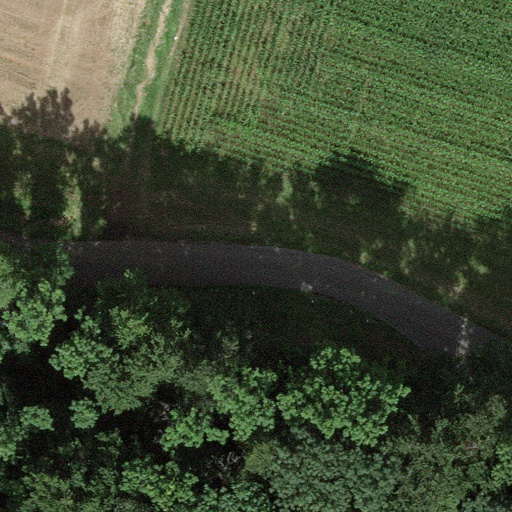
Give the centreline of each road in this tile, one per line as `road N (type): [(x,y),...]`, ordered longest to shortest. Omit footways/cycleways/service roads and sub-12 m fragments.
road 1 (unclassified): [(511,367),(390,304),(262,266),(0,242)]
road 2 (track): [(390,304),(414,491),(375,511)]
